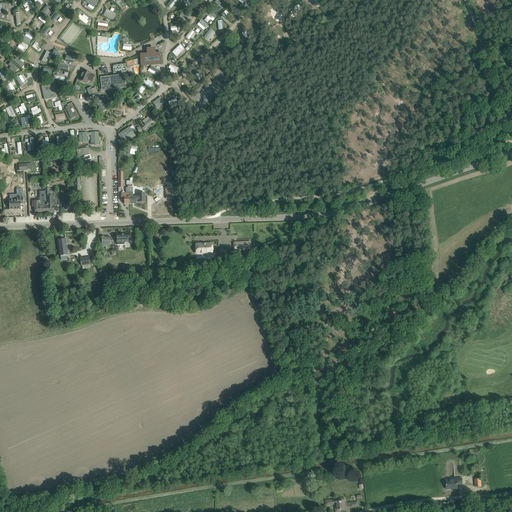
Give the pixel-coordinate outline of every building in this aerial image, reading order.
[(89,6),(94,10),(100,0),(99,0),(86,0),(85,1),(90,4),(89,6)] [(170,0),(166,5),(171,8),(178,0),(170,0)] [(230,0),(226,0),(224,3),(231,10),(236,4),(230,0)] [(288,0),(286,0),(283,3),(288,9),(293,4),(288,0)] [(46,15),(49,10),(48,9),(50,6),(48,4),(42,12),(46,15)] [(107,8),(104,14),(113,20),(117,14),(107,8)] [(22,9),(18,13),(24,19),(28,15),(22,9)] [(209,19),(212,16),(214,18),(216,16),(210,10),(205,15),(209,19)] [(52,18),(55,21),(61,15),(57,12),(52,18)] [(84,13),(81,18),(89,24),(92,20),(84,13)] [(45,24),(48,21),(41,15),(39,18),(45,24)] [(203,29),(207,26),(200,19),(197,23),(203,29)] [(43,33),(47,35),(51,28),(47,26),(43,33)] [(203,37),(207,39),(213,31),(209,28),(203,37)] [(189,37),(192,39),(196,33),(190,29),(185,37),(188,39),(189,37)] [(180,44),(173,50),(176,55),(184,49),(180,44)] [(47,51),(41,60),(45,63),(51,53),(47,51)] [(141,55),(142,65),(162,64),(162,53),(141,55)] [(18,57),(14,61),(21,66),(24,62),(18,57)] [(8,65),(15,70),(18,67),(11,61),(8,65)] [(127,74),(125,64),(114,65),(113,66),(113,67),(114,76),(127,74)] [(177,73),(179,68),(169,64),(167,69),(177,73)] [(155,75),(158,70),(150,66),(147,71),(155,75)] [(2,69),(0,72),(0,75),(3,78),(5,77),(7,78),(9,74),(2,69)] [(92,82),(95,75),(91,74),(91,72),(83,69),(79,80),(87,83),(88,80),(92,82)] [(59,72),(56,79),(64,81),(66,78),(63,77),(64,74),(59,72)] [(21,87),(25,85),(23,82),(25,81),(23,76),(17,79),(21,87)] [(125,87),(124,77),(114,78),(113,78),(113,77),(104,78),(104,77),(104,78),(101,78),(103,90),(109,90),(109,89),(125,87)] [(153,85),(151,85),(153,82),(146,79),(144,84),(152,88),(153,85)] [(45,100),(58,97),(55,83),(41,86),(45,100)] [(137,90),(141,93),(146,87),(141,84),(137,90)] [(97,87),(92,89),(92,87),(87,88),(90,95),(98,92),(97,87)] [(109,103),(111,102),(108,94),(100,98),(102,104),(100,105),(103,112),(111,108),(109,103)] [(160,96),(151,102),(155,108),(164,102),(160,96)] [(24,104),(18,107),(21,114),(27,111),(24,104)] [(11,105),(5,108),(10,117),(15,114),(11,105)] [(33,115),(41,112),(38,105),(31,108),(33,115)] [(75,117),(75,115),(77,115),(75,107),(71,108),(70,105),(67,106),(70,119),(75,117)] [(148,127),(158,119),(153,113),(143,121),(148,127)] [(121,145),(126,141),(135,135),(130,127),(119,135),(121,139),(118,141),(121,145)] [(68,136),(68,142),(76,142),(75,130),(70,130),(71,136),(68,136)] [(91,135),(91,145),(96,144),(97,145),(98,145),(99,144),(99,143),(98,132),(91,133),(87,133),(79,133),(80,142),(87,142),(87,135),(91,135)] [(76,150),(78,157),(89,154),(87,147),(76,150)] [(124,201),(124,204),(129,204),(129,192),(129,188),(129,185),(127,185),(127,188),(126,188),(126,193),(121,193),(121,201),(124,201)] [(46,191),(47,213),(54,212),(54,205),(59,205),(58,200),(55,197),(53,196),(53,195),(50,195),(49,187),(46,187),(46,189),(46,191)] [(47,213),(46,191),(39,191),(40,201),(37,201),(35,201),(36,201),(33,201),(33,206),(35,206),(35,213),(47,213)] [(24,204),(23,197),(17,197),(17,200),(9,200),(10,209),(21,209),(21,204),(24,204)] [(128,234),(116,235),(117,245),(125,245),(124,242),(128,242),(128,234)] [(102,236),(102,239),(101,247),(106,247),(106,248),(109,248),(109,247),(110,247),(111,237),(102,236)] [(57,240),(58,243),(59,255),(60,255),(61,260),(67,259),(67,254),(65,239),(57,240)] [(198,244),(198,253),(214,253),(214,244),(198,244)] [(481,479),(475,479),(476,487),(481,487),(481,481),(486,481),(486,469),(480,470),(481,479)] [(455,480),(446,481),(447,489),(458,489),(458,484),(462,484),(462,479),(455,479),(455,480)] [(326,500),(326,505),(335,504),(336,510),(338,510),(344,509),(344,508),(346,508),(345,498),(326,500)]
